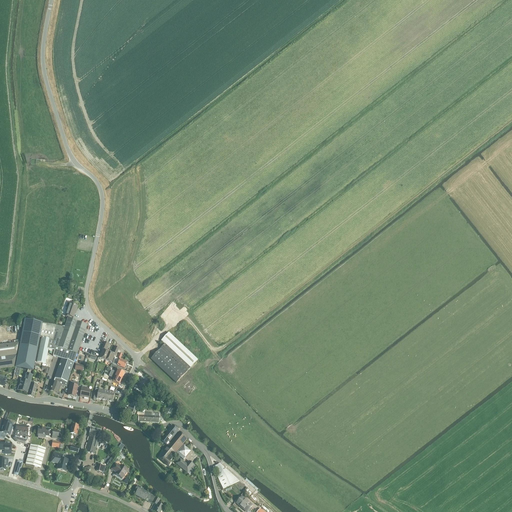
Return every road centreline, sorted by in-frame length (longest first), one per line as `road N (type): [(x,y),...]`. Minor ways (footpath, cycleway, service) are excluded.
road 1 (tertiary): [(111,412),(136,363),(87,305),(102,197),(68,152),(45,78),(51,0)]
road 2 (track): [(311,511),(261,478),(136,363)]
road 3 (unclassified): [(228,511),(208,459),(178,423),(137,424),(111,412)]
